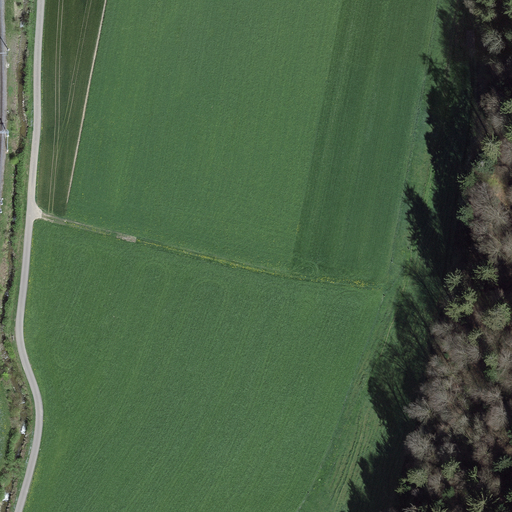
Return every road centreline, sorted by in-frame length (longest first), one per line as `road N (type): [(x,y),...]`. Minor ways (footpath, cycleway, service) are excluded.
road 1 (track): [(393,511),(478,128),(474,0)]
road 2 (track): [(18,511),(40,415),(19,332),(40,0)]
